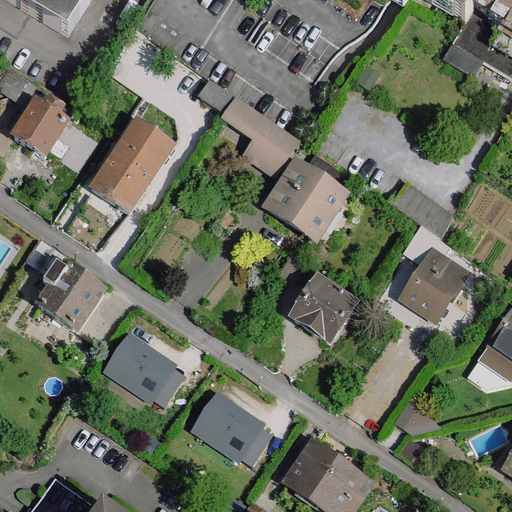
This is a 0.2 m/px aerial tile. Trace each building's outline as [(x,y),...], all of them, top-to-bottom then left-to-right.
[(0,0),(71,44),(98,0),(0,0)] [(376,0),(392,10),(399,0),(404,0),(453,28),(468,0),(376,0)] [(511,0),(468,0),(453,28),(433,65),(462,81),(470,67),(500,84),(511,64),(511,0)] [(28,86),(10,74),(0,87),(0,92),(16,103),(28,86)] [(237,103),(210,85),(199,102),(226,119),(237,103)] [(237,103),(226,119),(261,143),(249,160),(262,168),(279,180),(301,146),(295,142),(237,103)] [(37,111),(17,142),(46,161),(66,129),(37,111)] [(139,129),(96,193),(132,216),(174,152),(139,129)] [(298,170),(269,214),(319,247),(348,203),(298,170)] [(457,219),(408,187),(392,210),(424,230),(442,242),(457,219)] [(442,242),(424,230),(406,259),(415,264),(425,270),(435,254),(442,242)] [(435,254),(425,270),(405,304),(438,323),(467,274),(435,254)] [(294,258),(278,282),(292,290),(307,266),(294,258)] [(50,294),(39,311),(78,336),(104,296),(65,270),(63,273),(57,270),(44,290),(50,294)] [(359,311),(321,287),(297,325),(334,349),(359,311)] [(455,331),(469,312),(460,305),(445,323),(455,331)] [(511,322),(492,352),(511,365),(511,322)] [(137,331),(108,371),(166,411),(194,371),(137,331)] [(197,436),(260,467),(281,425),(218,394),(197,436)] [(282,484),(324,511),(338,511),(360,480),(309,445),(282,484)] [(511,456),(502,472),(511,478),(511,456)]
